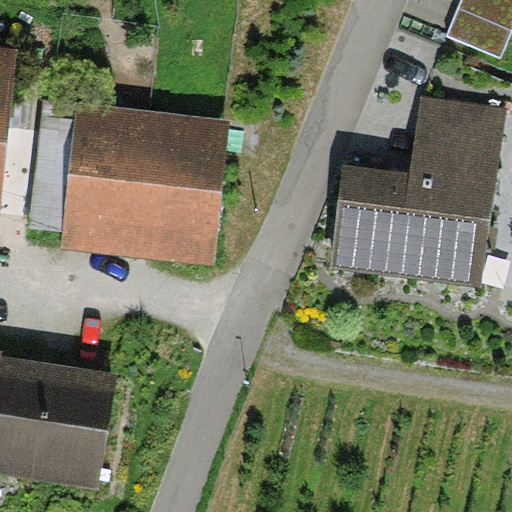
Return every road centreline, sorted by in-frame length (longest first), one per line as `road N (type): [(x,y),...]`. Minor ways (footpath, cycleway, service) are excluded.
road 1 (unclassified): [(186,511),(384,0)]
road 2 (track): [(511,401),(402,385),(306,359),(261,312)]
road 3 (track): [(0,282),(261,312)]
